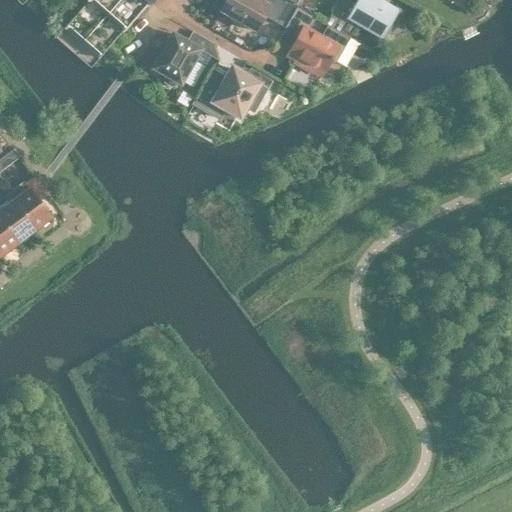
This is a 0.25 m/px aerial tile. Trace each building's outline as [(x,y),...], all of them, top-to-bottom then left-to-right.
[(87,0),(64,28),(98,58),(123,30),(106,15),(88,0),(87,0)] [(88,0),(106,15),(118,0),(88,0)] [(146,0),(118,0),(106,15),(123,30),(124,30),(148,2),(146,0)] [(284,2),(280,0),(256,0),(257,0),(255,0),(225,0),(219,12),(254,32),(263,16),(273,22),(284,2)] [(353,37),(359,27),(380,39),(396,11),(376,0),(356,0),(355,3),(349,0),(338,0),(324,25),(325,26),(337,33),(339,29),(353,37)] [(348,39),(337,33),(325,26),(319,37),(306,29),(312,18),(295,9),(283,29),(297,37),(287,55),(294,59),(293,61),(294,63),(309,72),(312,71),(313,70),(321,74),(327,64),(335,62),(348,39)] [(171,35),(151,69),(164,76),(162,80),(163,84),(170,87),(174,86),(176,83),(179,85),(199,51),(216,61),(212,44),(191,32),(185,43),(171,35)] [(233,70),(227,80),(212,72),(211,71),(192,105),(193,105),(206,113),(217,119),(222,110),(238,119),(244,108),(251,112),(268,83),(249,71),(246,77),(233,70)] [(5,196),(10,202),(33,232),(50,219),(22,183),(5,196)] [(0,199),(0,222),(17,245),(33,232),(10,202),(5,196),(0,199)] [(0,256),(1,257),(17,245),(0,222),(0,256)]
